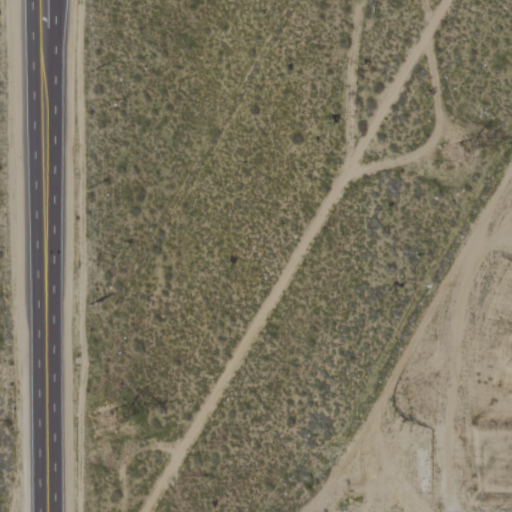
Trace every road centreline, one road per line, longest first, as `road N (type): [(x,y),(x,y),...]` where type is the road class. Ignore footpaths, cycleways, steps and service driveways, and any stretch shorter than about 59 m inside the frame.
road 1 (trunk): [(48,511),(46,62)]
road 2 (residential): [(511,198),(464,287),(448,378),(453,511)]
